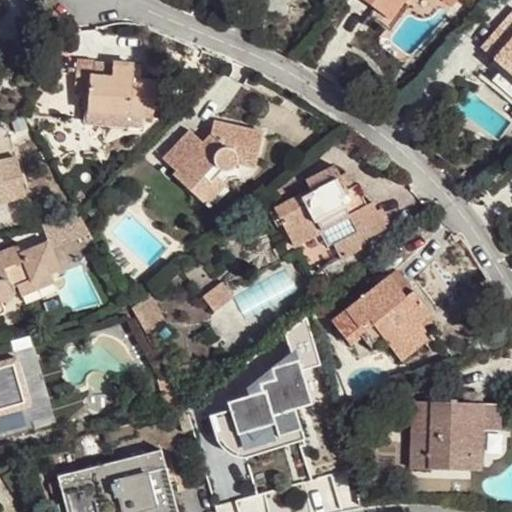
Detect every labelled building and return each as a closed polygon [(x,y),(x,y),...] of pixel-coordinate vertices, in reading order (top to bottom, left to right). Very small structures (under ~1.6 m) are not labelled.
[(363,0),(376,9),(370,16),(389,31),(405,11),(398,6),(392,1),(392,0),(363,0)] [(511,11),(481,47),(503,67),(511,74),(511,11)] [(75,88),(89,89),(87,111),(107,113),(140,116),(153,117),(156,80),(140,79),(133,78),(134,66),(134,65),(113,63),(113,65),(95,63),(95,61),(78,59),(75,88)] [(142,66),(134,66),(133,78),(140,79),(142,66)] [(511,87),(511,74),(503,67),(497,74),(511,87)] [(207,83),(198,74),(187,85),(196,94),(207,83)] [(139,128),(140,116),(107,113),(106,125),(139,128)] [(210,135),(211,135),(203,143),(190,131),(162,160),(176,173),(173,176),(196,197),(210,182),(203,175),(214,163),(216,166),(218,168),(221,170),(222,170),(226,170),(229,170),(234,166),(235,164),(254,168),(262,134),(213,122),(210,135)] [(27,196),(17,157),(0,160),(0,202),(6,201),(27,196)] [(218,168),(216,166),(214,163),(203,175),(210,182),(196,197),(205,205),(224,184),(216,176),(222,170),(221,170),(218,168)] [(348,216),(356,231),(358,235),(383,222),(372,201),(366,205),(359,192),(350,196),(346,190),(334,165),(305,180),(309,187),(312,192),(301,198),(299,195),(275,207),(294,244),(320,230),(316,222),(344,208),(348,216)] [(346,190),(350,196),(359,192),(356,185),(346,190)] [(301,198),(312,192),(309,187),(298,192),(299,195),(301,198)] [(0,211),(8,210),(6,201),(0,202),(0,211)] [(316,222),(320,230),(348,216),(344,208),(316,222)] [(356,231),(332,243),(339,258),(363,246),(358,235),(356,231)] [(48,241),(20,252),(17,245),(0,251),(0,314),(1,314),(3,312),(4,309),(1,302),(7,301),(11,299),(14,293),(14,287),(17,285),(31,280),(31,281),(50,274),(60,270),(55,258),(48,241)] [(55,258),(60,270),(69,266),(65,254),(55,258)] [(394,279),(400,274),(397,269),(390,274),(394,279)] [(21,295),(54,282),(50,274),(31,281),(31,280),(17,285),(21,295)] [(418,321),(420,323),(434,312),(416,288),(413,290),(400,274),(394,279),(390,274),(332,319),(349,342),(360,333),(373,350),(387,340),(395,351),(419,332),(413,325),(418,321)] [(413,325),(419,332),(395,351),(401,360),(431,337),(420,323),(418,321),(413,325)] [(0,414),(29,407),(15,359),(0,362),(0,414)] [(168,376),(156,379),(166,414),(186,409),(168,376)] [(295,430),(280,384),(226,401),(241,447),(295,430)] [(368,397),(353,403),(358,415),(372,409),(368,397)] [(414,401),(412,504),(433,505),(434,478),(434,467),(471,468),(482,469),(484,429),(502,430),(503,403),(414,401)] [(295,430),(241,447),(244,457),(298,440),(295,430)] [(60,477),(69,511),(174,511),(159,452),(60,477)] [(471,479),(471,468),(434,467),(434,478),(471,479)] [(303,511),(294,482),(218,506),(219,511),(303,511)]
